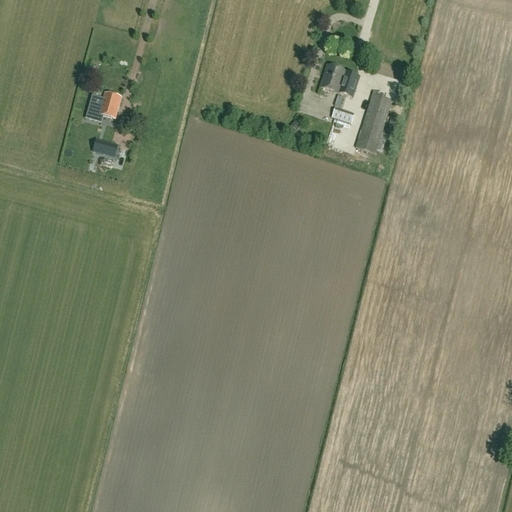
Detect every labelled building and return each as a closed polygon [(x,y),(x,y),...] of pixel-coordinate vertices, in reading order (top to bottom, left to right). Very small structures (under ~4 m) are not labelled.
[(345,74),(346,72),(327,66),(319,91),(338,96),(338,95),(338,94),(345,74)] [(358,77),(345,74),(338,94),(338,95),(351,98),(358,77)] [(106,93),(102,107),(94,105),(91,116),(98,118),(99,115),(115,120),(121,98),(106,93)] [(375,155),(392,101),(373,95),(356,149),(375,155)] [(332,120),(351,126),(355,116),(335,109),(332,120)] [(397,130),(400,118),(392,116),(388,128),(397,130)] [(297,120),(290,128),(296,133),(303,125),(297,120)] [(98,146),(96,158),(121,161),(122,149),(98,146)]
